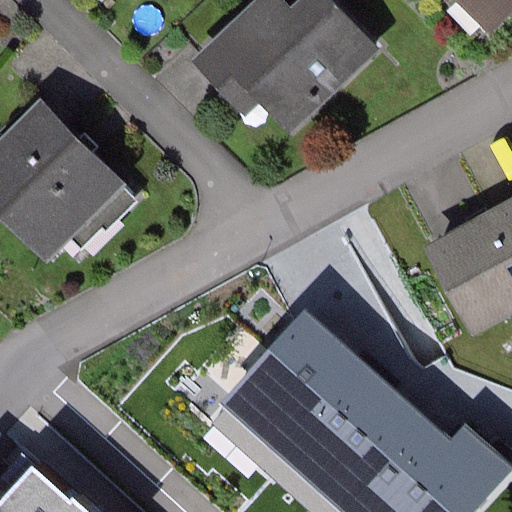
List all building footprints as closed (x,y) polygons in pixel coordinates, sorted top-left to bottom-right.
[(267,0),(264,4),(206,61),(251,106),(264,93),(294,122),(374,43),(330,0),(267,0)] [(511,0),(473,0),(496,24),(511,8),(511,0)] [(46,106),(0,151),(0,200),(52,253),(91,214),(102,224),(133,194),(78,138),(46,106)] [(511,209),(439,248),(480,325),(511,307),(511,209)] [(312,315),(236,399),(283,441),(264,462),(277,473),(294,454),(372,368),(366,363),(312,315)] [(430,421),(372,368),(294,454),(353,507),(430,421)] [(458,446),(430,421),(353,507),(358,511),(471,511),(511,467),(472,431),(462,442),(458,446)] [(100,511),(46,461),(18,491),(13,497),(0,485),(0,511),(100,511)]
